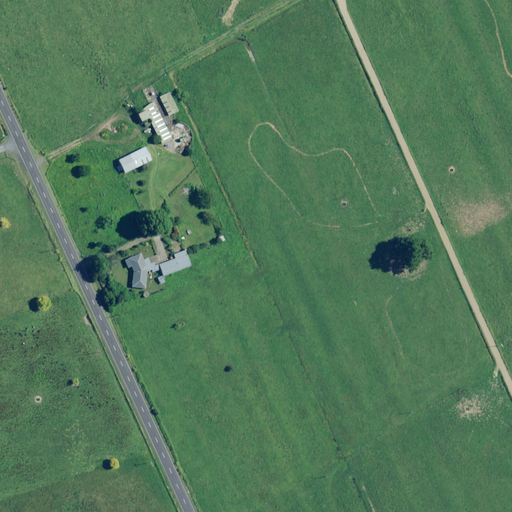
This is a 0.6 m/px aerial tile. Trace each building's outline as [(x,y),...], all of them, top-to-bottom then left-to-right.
[(177,111),(168,92),(159,97),(168,116),(177,111)] [(172,139),(153,102),(139,109),(140,112),(137,114),(144,128),(151,125),(161,144),(172,139)] [(150,160),(143,147),(118,160),(124,173),(150,160)] [(191,266),(184,249),(172,254),(174,259),(159,265),(163,276),(191,266)] [(145,288),(146,268),(140,253),(125,259),(126,261),(124,262),(127,268),(130,267),(132,271),(132,287),(145,288)]
